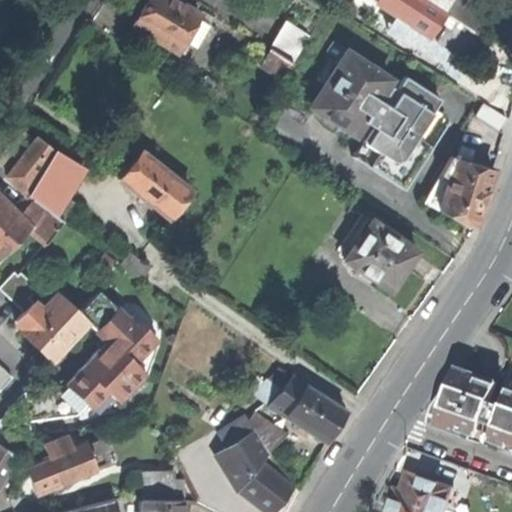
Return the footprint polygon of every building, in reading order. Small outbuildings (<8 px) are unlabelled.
[(194,49),(208,25),(196,18),(198,14),(174,0),(147,0),(144,6),(132,25),(176,52),(182,42),(194,49)] [(395,14),(407,22),(427,35),(442,12),(423,0),(374,0),(374,1),(395,14)] [(444,13),(452,0),(423,0),(442,12),(444,13)] [(459,0),(452,0),(444,13),(450,17),(473,32),(484,15),(459,0)] [(196,18),(208,25),(214,16),(201,8),(198,14),(196,18)] [(407,22),(395,14),(386,28),(398,36),(407,22)] [(435,41),(464,59),(473,46),(479,36),(473,32),(450,17),(435,41)] [(260,63),(283,77),(308,37),(285,23),(260,63)] [(314,108),(350,132),(354,135),(355,132),(386,84),(389,80),(345,51),(310,106),(314,108)] [(414,137),(434,108),(439,99),(404,76),(395,90),(386,84),(355,132),(364,138),(361,142),(377,152),(368,167),(402,189),(425,154),(430,147),(414,137)] [(350,132),(314,108),(312,112),(347,136),(350,132)] [(448,117),(434,108),(414,137),(430,147),(448,117)] [(475,124),(501,134),(507,119),(481,108),(475,124)] [(31,201),(17,215),(28,227),(26,228),(44,244),(64,222),(54,216),(83,168),(53,151),(38,137),(6,176),(31,201)] [(361,142),(352,156),(368,167),(377,152),(361,142)] [(423,202),(474,230),(483,199),(492,169),(469,162),(471,154),(458,150),(456,158),(450,157),(423,202)] [(118,180),(168,219),(189,191),(140,152),(130,165),(118,180)] [(0,255),(26,228),(28,227),(17,215),(0,198),(0,255)] [(350,250),(370,221),(361,214),(341,244),(350,250)] [(370,221),(350,250),(343,260),(389,291),(402,271),(415,251),(370,221)] [(120,263),(141,279),(150,268),(128,252),(120,263)] [(0,284),(0,291),(18,308),(27,298),(37,288),(19,272),(16,275),(12,271),(0,284)] [(28,422),(77,414),(87,402),(92,408),(109,392),(120,401),(144,372),(133,362),(156,338),(131,315),(127,318),(97,289),(75,312),(84,320),(105,338),(62,380),(25,389),(5,413),(7,424),(0,424),(0,432),(1,440),(20,438),(31,437),(28,422)] [(55,293),(43,307),(71,333),(84,320),(75,312),(55,293)] [(23,313),(32,302),(27,298),(18,308),(23,313)] [(22,330),(40,310),(32,302),(23,313),(14,322),(22,330)] [(43,307),(40,310),(22,330),(19,333),(31,344),(48,360),(72,334),(71,333),(43,307)] [(0,388),(11,377),(0,366),(0,388)] [(253,396),(264,405),(288,376),(278,367),(253,396)] [(435,409),(430,424),(481,442),(511,453),(511,389),(457,370),(447,397),(443,396),(435,409)] [(284,416),(304,386),(290,377),(267,405),(284,416)] [(345,412),(304,386),(284,416),(324,442),(335,426),(345,412)] [(216,452),(236,489),(258,460),(281,430),(254,413),(248,419),(245,415),(218,432),(226,445),(216,452)] [(20,438),(1,440),(0,440),(0,487),(2,484),(11,467),(9,458),(21,457),(20,438)] [(47,456),(76,445),(74,438),(63,442),(61,438),(43,445),(47,456)] [(84,444),(93,468),(106,463),(96,440),(84,444)] [(35,494),(94,471),(93,468),(84,444),(83,442),(76,445),(47,456),(24,466),(30,481),(35,494)] [(236,489),(265,511),(271,511),(281,500),(291,486),(258,460),(236,489)] [(170,494),(170,480),(170,472),(140,473),(141,496),(170,494)] [(386,511),(443,511),(452,487),(406,472),(401,487),(396,503),(390,501),(386,511)] [(170,480),(170,494),(181,494),(180,480),(170,480)] [(115,511),(114,498),(57,511),(115,511)] [(139,511),(140,499),(114,498),(115,511),(139,511)] [(180,511),(180,500),(140,499),(139,511),(180,511)]
